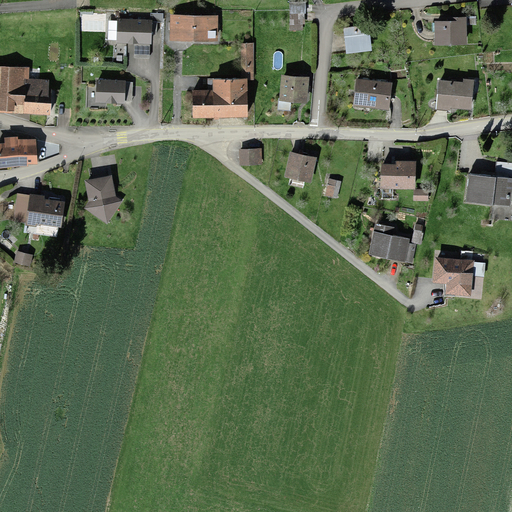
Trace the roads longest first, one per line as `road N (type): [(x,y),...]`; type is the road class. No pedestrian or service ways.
road 1 (residential): [(407,305),(194,137)]
road 2 (residential): [(317,137),(331,16),(459,0)]
road 3 (residential): [(317,137),(421,139),(511,127)]
road 4 (residential): [(194,137),(317,137)]
